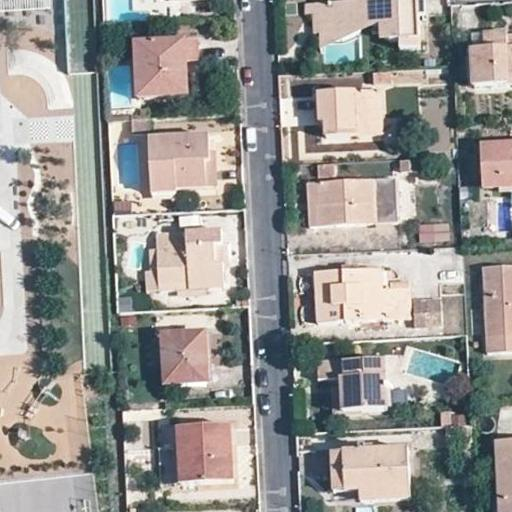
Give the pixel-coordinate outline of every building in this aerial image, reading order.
[(418,0),(318,5),(319,22),(319,46),(325,46),(341,45),(359,38),(380,26),(379,34),(390,43),(400,42),(400,50),(421,49),(418,0)] [(318,5),(305,5),(306,23),(319,22),(318,5)] [(511,48),(506,49),(506,38),(506,33),(483,34),(483,50),(471,51),(473,88),(511,86),(511,48)] [(176,64),(188,63),(199,62),(198,42),(136,46),(138,100),(178,98),(176,64)] [(189,97),(188,63),(176,64),(178,98),(189,97)] [(371,120),(370,92),(318,94),(319,123),(325,124),(326,139),(382,137),(382,119),(371,120)] [(381,92),(370,92),(371,120),(382,119),(381,92)] [(176,194),(176,192),(218,189),(216,164),(210,164),(208,138),(150,141),(153,196),(176,194)] [(511,145),(481,147),(483,188),(511,186),(511,145)] [(375,181),(321,184),(321,208),(314,209),(314,228),(378,225),(397,224),(396,180),(375,181)] [(321,208),(321,184),(307,184),(308,229),(314,228),(314,209),(321,208)] [(448,224),(418,225),(419,246),(449,244),(448,224)] [(220,232),(191,234),(192,246),(214,245),(221,245),(220,232)] [(157,248),(192,246),(191,234),(157,236),(157,248)] [(215,266),(214,245),(192,246),(157,248),(160,293),(224,290),(222,266),(215,266)] [(222,266),(221,245),(214,245),(215,266),(222,266)] [(511,268),(483,269),(486,336),(487,355),(511,353),(511,268)] [(411,316),(409,290),(383,291),(382,273),(314,274),(317,324),(411,320),(411,316)] [(409,283),(409,290),(411,316),(425,315),(424,283),(409,283)] [(204,334),(162,337),(166,385),(206,382),(204,334)] [(344,364),(319,365),(319,381),(340,380),(341,389),(342,413),(389,410),(385,362),(344,364)] [(342,413),(341,389),(331,390),(332,413),(342,413)] [(230,427),(178,430),(181,485),(233,483),(230,427)] [(511,511),(511,443),(496,444),(499,511),(511,511)] [(345,495),(360,494),(369,493),(369,503),(410,502),(408,450),(343,453),(345,495)] [(343,453),(331,453),(333,495),(345,495),(343,453)] [(369,493),(360,494),(360,504),(369,503),(369,493)]
